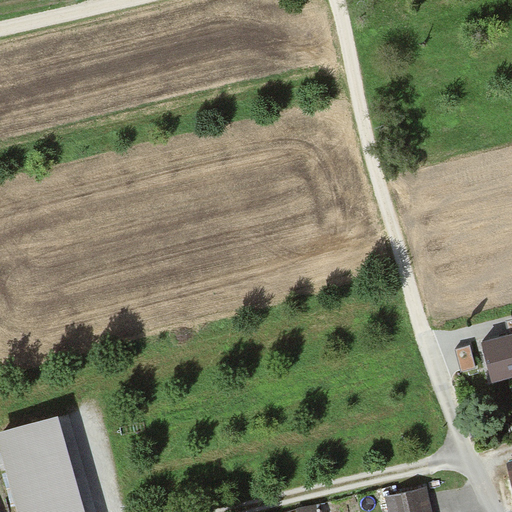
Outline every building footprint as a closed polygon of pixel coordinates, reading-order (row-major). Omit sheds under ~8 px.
[(510,328),(483,335),(493,375),(511,370),(511,316),(508,318),(510,328)] [(471,341),(455,345),(462,368),(477,364),(471,341)] [(84,511),(56,410),(0,426),(0,429),(23,511),(84,511)] [(391,511),(432,511),(425,484),(387,493),(391,511)] [(320,511),(313,503),(297,506),(298,511),(320,511)]
